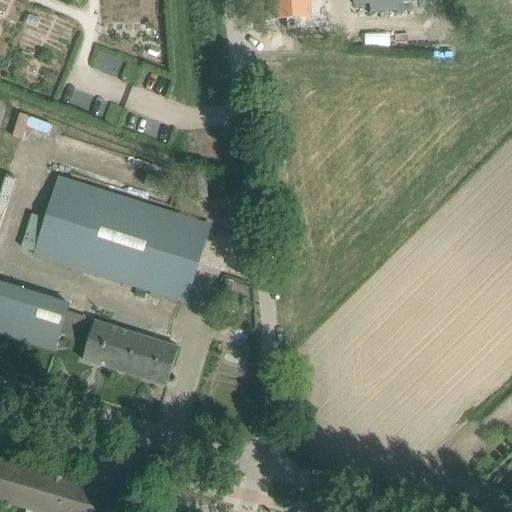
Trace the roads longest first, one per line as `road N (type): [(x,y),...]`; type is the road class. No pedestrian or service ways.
road 1 (unclassified): [(264,470),(272,426),(268,322),(233,0)]
road 2 (unclassified): [(264,470),(0,386)]
road 3 (unclassified): [(406,511),(264,470)]
